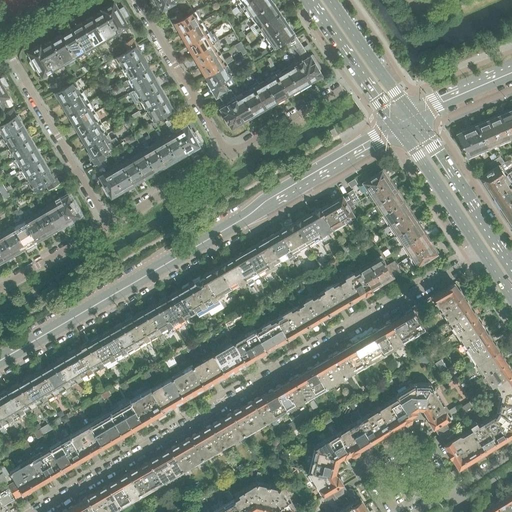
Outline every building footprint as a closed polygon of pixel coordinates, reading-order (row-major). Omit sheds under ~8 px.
[(173,2),(171,0),(157,0),(158,1),(158,2),(156,4),(160,11),(173,3),(173,2)] [(250,17),(272,2),(271,1),(271,0),(251,0),(241,7),(245,13),(246,12),(250,17)] [(123,18),(119,11),(119,10),(116,4),(115,5),(114,2),(102,9),(103,10),(107,17),(106,18),(109,23),(111,23),(116,33),(128,26),(126,24),(127,23),(123,18)] [(256,29),(279,13),(276,7),(276,6),(274,3),(273,2),(272,2),(250,17),(254,23),(253,24),(256,29)] [(228,16),(233,13),(238,9),(236,7),(227,14),(228,16)] [(116,33),(111,23),(109,23),(106,18),(107,17),(103,10),(96,14),(97,15),(93,17),(96,23),(96,24),(98,29),(100,29),(106,39),(116,33)] [(202,22),(196,11),(195,11),(184,18),(173,24),(175,28),(176,27),(177,29),(179,33),(181,33),(182,34),(188,30),(188,28),(192,26),(194,26),(202,22)] [(184,18),(180,12),(179,13),(177,14),(169,19),(173,25),(173,24),(184,18)] [(265,38),(287,23),(286,22),(286,21),(284,18),(283,17),(279,13),(256,29),(258,32),(260,34),(261,33),(265,38)] [(106,39),(100,29),(98,29),(96,24),(96,23),(93,17),(93,18),(92,17),(86,20),(87,21),(83,23),(86,29),(85,30),(88,35),(90,35),(95,45),(106,39)] [(201,37),(208,32),(202,22),(194,26),(192,26),(188,28),(188,30),(182,34),(183,37),(183,39),(183,40),(185,43),(188,44),(188,45),(195,41),(195,39),(199,36),(201,37)] [(95,45),(90,35),(88,35),(85,30),(86,29),(83,23),(82,24),(81,23),(76,26),(76,27),(73,29),(76,35),(75,36),(78,41),(79,41),(85,51),(95,45)] [(284,41),(294,34),(291,29),(291,27),(289,24),(287,24),(287,23),(265,38),(268,43),(267,45),(271,50),(284,41)] [(85,51),(79,41),(78,41),(75,36),(76,35),(73,29),(72,30),(71,29),(65,32),(66,33),(62,35),(65,40),(64,42),(67,47),(69,47),(74,56),(75,57),(85,51)] [(194,55),(215,43),(208,32),(201,37),(199,36),(195,39),(195,41),(188,45),(190,48),(189,50),(192,54),(194,54),(194,55)] [(294,34),(284,41),(285,43),(284,44),(291,54),(293,53),(297,59),(302,56),(303,58),(308,55),(306,51),(309,49),(306,46),(303,48),(296,36),(294,34)] [(74,56),(69,47),(67,47),(64,42),(65,40),(62,35),(61,36),(61,35),(55,38),(56,39),(52,41),(55,47),(54,48),(57,53),(59,53),(64,63),(75,57),(74,56)] [(137,45),(136,43),(133,38),(122,44),(127,51),(137,45)] [(64,63),(59,53),(57,53),(54,48),(55,47),(52,41),(51,42),(50,41),(45,44),(45,45),(42,47),(47,56),(54,69),(64,63)] [(212,58),(221,53),(215,43),(194,55),(194,57),(196,62),(198,62),(200,66),(207,62),(209,62),(212,60),(212,58)] [(224,52),(234,46),(232,43),(222,49),(224,52)] [(54,69),(47,56),(42,47),(40,45),(29,52),(30,54),(30,55),(33,60),(34,60),(38,67),(37,68),(41,74),(41,73),(43,76),(54,69)] [(142,57),(142,56),(142,54),(140,50),(139,48),(140,48),(138,45),(137,45),(127,51),(114,58),(121,69),(129,64),(129,62),(134,60),(135,61),(142,57)] [(219,69),(227,64),(234,60),(231,55),(225,59),(223,56),(221,53),(212,58),(212,60),(209,62),(207,62),(200,66),(200,68),(202,72),(205,73),(206,76),(213,72),(215,73),(219,71),(219,69)] [(321,69),(312,55),(311,56),(309,54),(308,55),(303,58),(302,56),(297,59),(311,82),(316,79),(317,79),(320,77),(321,76),(322,75),(319,70),(321,69)] [(142,71),(147,67),(148,65),(146,61),(144,60),(142,57),(135,61),(134,60),(129,62),(129,64),(121,69),(127,80),(136,75),(136,72),(140,70),(142,71)] [(275,68),(272,63),(273,63),(270,57),(267,59),(270,64),(273,70),(275,68)] [(311,82),(297,59),(293,61),(294,63),(287,67),(299,88),(300,88),(302,88),(305,86),(305,85),(311,82)] [(225,87),(222,81),(233,75),(237,73),(245,68),(243,65),(235,70),(235,69),(231,71),(227,64),(219,69),(219,71),(215,73),(213,72),(206,76),(207,77),(206,79),(208,83),(209,84),(209,85),(211,88),(214,93),(224,87),(225,87)] [(133,90),(154,78),(155,76),(152,71),(150,71),(147,67),(142,71),(140,70),(136,72),(136,75),(127,80),(122,83),(124,87),(130,84),(133,90)] [(299,88),(287,67),(280,71),(280,69),(275,72),(288,95),(293,92),(295,92),(298,90),(298,89),(299,88)] [(288,95),(275,72),(271,75),(271,76),(265,80),(277,101),(278,101),(279,101),(282,99),(283,98),(288,95)] [(8,93),(4,87),(8,85),(4,77),(0,79),(0,105),(5,103),(3,99),(8,96),(7,93),(8,93)] [(154,92),(160,89),(159,85),(159,83),(157,79),(155,79),(154,78),(133,90),(140,101),(148,96),(150,96),(153,95),(154,92)] [(65,87),(61,80),(50,86),(54,93),(65,87)] [(76,96),(83,92),(76,80),(68,85),(65,87),(54,93),(56,97),(57,99),(58,98),(60,102),(62,103),(70,99),(70,97),(74,95),(76,96)] [(277,101),(265,80),(258,84),(257,83),(252,85),(266,108),(271,105),(273,105),(275,103),(276,102),(277,101)] [(266,108),(252,85),(248,88),(249,89),(242,93),(255,114),(256,114),(257,114),(260,112),(261,111),(266,108)] [(255,114),(242,93),(235,97),(230,89),(229,90),(226,86),(225,87),(224,87),(244,121),(249,118),(250,118),(253,116),(254,115),(255,114)] [(244,121),(224,87),(214,93),(217,98),(220,97),(224,104),(219,106),(221,108),(219,109),(223,117),(225,116),(232,128),(233,127),(235,127),(238,125),(238,124),(244,121)] [(160,103),(167,99),(165,96),(165,94),(163,90),(161,89),(160,89),(154,92),(153,95),(150,96),(148,96),(140,101),(146,112),(155,107),(157,107),(160,105),(160,103)] [(81,106),(89,102),(83,92),(76,96),(74,95),(70,97),(70,99),(62,103),(64,107),(64,109),(66,113),(68,113),(68,114),(76,110),(76,108),(80,106),(81,106)] [(164,116),(175,109),(173,105),(173,106),(172,104),(171,104),(169,100),(167,100),(167,99),(160,103),(160,105),(157,107),(155,107),(146,112),(152,123),(164,116)] [(75,124),(95,112),(89,102),(81,106),(80,106),(76,108),(76,110),(68,114),(71,117),(70,119),(72,123),(74,124),(75,124)] [(17,115),(16,113),(13,108),(7,111),(6,109),(2,111),(3,113),(6,119),(7,121),(17,115)] [(168,120),(178,114),(175,109),(164,116),(167,121),(168,120)] [(511,137),(511,114),(510,111),(509,109),(503,112),(503,114),(499,115),(510,138),(511,137)] [(94,127),(101,123),(95,112),(75,124),(75,125),(74,127),(77,131),(79,132),(81,135),(88,131),(90,131),(94,129),(94,127)] [(14,131),(23,126),(22,126),(23,124),(21,120),(20,118),(18,114),(17,115),(7,121),(0,124),(0,136),(1,139),(9,134),(9,132),(13,130),(14,131)] [(510,138),(499,115),(498,114),(492,117),(492,119),(488,120),(498,143),(510,138)] [(498,143),(488,120),(487,119),(481,121),(481,123),(477,125),(487,148),(498,143)] [(167,121),(165,122),(172,133),(175,131),(173,128),(171,123),(168,120),(167,121)] [(100,138),(108,134),(101,123),(94,127),(94,129),(90,131),(88,131),(81,135),(81,138),(83,142),(85,142),(87,146),(94,142),(96,143),(100,140),(100,138)] [(202,144),(195,132),(194,133),(191,129),(188,128),(186,125),(175,131),(179,139),(181,138),(183,141),(184,144),(183,145),(188,152),(191,150),(193,152),(198,149),(198,146),(202,144)] [(487,148),(477,125),(466,130),(464,129),(459,131),(458,133),(457,134),(458,135),(457,136),(458,140),(460,144),(462,144),(468,156),(469,156),(470,157),(475,155),(475,153),(487,148)] [(21,141),(29,137),(28,136),(29,134),(27,130),(24,130),(23,126),(14,131),(13,130),(9,132),(9,134),(1,139),(7,149),(16,145),(16,143),(19,141),(21,141)] [(188,152),(183,145),(184,144),(183,141),(181,138),(179,139),(175,131),(172,133),(164,137),(169,145),(170,145),(172,147),(173,151),(172,151),(177,159),(177,158),(179,159),(184,156),(184,154),(188,152)] [(102,152),(114,145),(108,134),(100,138),(100,140),(96,143),(94,142),(87,146),(87,148),(89,152),(90,154),(89,154),(91,158),(102,152)] [(14,160),(35,147),(35,145),(33,141),(31,140),(29,138),(29,137),(21,141),(19,141),(16,143),(16,145),(7,149),(14,160)] [(173,151),(172,147),(170,145),(169,145),(164,137),(153,144),(158,151),(160,151),(162,153),(163,156),(162,157),(166,165),(168,166),(173,163),(173,161),(177,159),(172,151),(173,151)] [(166,165),(162,157),(163,156),(162,153),(160,151),(158,151),(153,144),(142,150),(147,158),(148,157),(151,159),(152,163),(150,163),(155,171),(156,171),(158,172),(163,169),(163,167),(166,165)] [(34,163),(41,159),(39,155),(40,153),(37,148),(35,148),(35,147),(14,160),(20,171),(28,167),(30,167),(33,165),(34,163)] [(155,171),(150,163),(152,163),(151,159),(148,157),(147,158),(142,150),(132,156),(136,164),(138,163),(140,166),(141,169),(140,170),(144,177),(145,177),(147,178),(152,175),(152,173),(155,171)] [(106,158),(105,157),(109,155),(107,151),(103,153),(102,152),(91,158),(95,165),(106,158)] [(505,162),(503,158),(502,159),(500,156),(497,158),(494,153),(489,156),(493,161),(490,163),(493,168),(494,169),(505,162)] [(144,177),(140,170),(141,169),(140,166),(138,163),(136,164),(132,156),(121,162),(126,170),(127,170),(130,172),(130,175),(129,176),(134,183),(136,184),(141,181),(141,179),(144,177)] [(39,173),(47,169),(45,165),(46,163),(43,159),(41,159),(34,163),(33,165),(30,167),(28,167),(20,171),(26,181),(34,176),(36,177),(39,175),(39,173)] [(507,174),(503,168),(511,163),(509,159),(505,162),(494,169),(493,168),(481,177),(480,177),(482,181),(481,183),(484,187),(486,187),(487,188),(507,174)] [(134,183),(129,176),(130,175),(130,172),(127,170),(126,170),(121,162),(111,169),(115,177),(116,176),(119,178),(119,182),(118,182),(123,190),(124,190),(125,191),(130,188),(130,186),(134,183)] [(32,192),(44,185),(55,178),(54,175),(53,175),(52,173),(50,170),(48,169),(47,169),(39,173),(39,175),(36,177),(34,176),(26,181),(32,192)] [(123,190),(118,182),(119,182),(119,178),(116,176),(115,177),(111,169),(100,175),(102,179),(100,181),(103,186),(102,187),(108,198),(113,196),(115,197),(120,194),(120,192),(123,190)] [(369,194),(389,181),(387,178),(388,176),(385,171),(383,171),(382,170),(372,177),(372,176),(371,177),(369,176),(364,179),(365,181),(360,184),(365,192),(367,191),(369,194)] [(494,198),(511,185),(511,181),(507,174),(487,188),(489,191),(488,193),(491,197),(493,197),(494,198)] [(55,178),(44,185),(47,191),(49,190),(60,183),(56,178),(56,177),(55,178)] [(376,205),(396,191),(394,188),(395,186),(392,181),(390,181),(389,181),(369,194),(376,205)] [(500,208),(511,199),(511,185),(494,198),(495,201),(495,203),(498,207),(499,207),(500,208)] [(382,215),(403,201),(401,198),(402,196),(399,191),(396,192),(396,191),(376,205),(382,215)] [(355,204),(348,193),(343,196),(342,196),(349,208),(355,204)] [(80,213),(78,209),(76,209),(72,202),(73,201),(71,197),(69,197),(69,196),(68,197),(68,196),(61,200),(60,199),(56,201),(68,222),(73,219),(74,220),(78,218),(78,216),(80,216),(79,215),(80,215),(79,214),(80,213)] [(354,217),(349,208),(342,196),(339,198),(337,197),(332,200),(332,202),(331,203),(344,224),(354,217)] [(507,218),(511,214),(511,199),(500,208),(502,211),(501,213),(504,217),(506,217),(507,218)] [(68,222),(56,201),(46,207),(58,228),(62,226),(64,227),(67,224),(67,223),(68,222)] [(389,225),(409,212),(407,208),(408,206),(405,202),(403,202),(403,201),(382,215),(389,225)] [(344,224),(331,203),(328,204),(326,203),(322,206),(322,208),(321,208),(321,207),(320,208),(333,230),(344,224)] [(58,228),(46,207),(35,213),(47,235),(51,232),(53,233),(57,231),(57,229),(58,228)] [(327,233),(333,230),(320,208),(318,208),(315,210),(314,211),(312,213),(309,215),(322,237),(324,241),(330,238),(327,233)] [(396,236),(416,222),(417,220),(414,215),(412,215),(409,212),(389,225),(396,236)] [(47,235),(35,213),(24,220),(36,241),(41,238),(42,239),(46,237),(46,235),(47,235)] [(322,237),(309,215),(309,213),(305,216),(305,217),(301,219),(299,219),(296,221),(296,222),(294,223),(307,246),(322,237)] [(36,241),(24,220),(13,226),(25,247),(26,247),(28,247),(32,245),(32,244),(36,241)] [(403,246),(423,232),(424,230),(421,225),(418,225),(416,222),(396,236),(403,246)] [(307,246),(294,223),(293,223),(292,223),(289,225),(288,227),(284,229),(283,228),(279,231),(280,232),(293,254),(307,246)] [(25,247),(13,226),(3,232),(15,253),(16,253),(17,254),(21,251),(21,250),(25,247)] [(15,253),(3,232),(0,233),(0,252),(4,259),(5,259),(7,260),(10,258),(10,256),(15,253)] [(293,254),(280,232),(277,233),(275,234),(273,234),(270,236),(269,237),(268,238),(281,260),(287,257),(289,260),(294,257),(293,254)] [(409,256),(430,243),(429,242),(431,240),(427,235),(425,236),(423,232),(403,246),(409,256)] [(281,260),(268,238),(267,239),(266,238),(263,240),(262,242),(257,245),(272,271),(277,268),(275,264),(281,260)] [(427,260),(437,254),(436,253),(437,251),(434,246),(432,246),(430,243),(409,256),(412,259),(411,260),(415,267),(419,265),(421,266),(426,262),(426,260),(427,259),(427,260)] [(353,248),(352,247),(350,244),(344,248),(346,252),(349,250),(353,248)] [(272,271),(257,245),(252,248),(250,248),(247,249),(246,251),(245,252),(258,274),(264,270),(266,274),(272,271)] [(358,254),(354,248),(350,251),(354,257),(358,254)] [(258,274),(245,252),(244,252),(243,252),(240,254),(239,255),(237,256),(237,257),(234,258),(247,281),(249,284),(254,281),(252,277),(258,274)] [(393,276),(386,265),(380,256),(370,262),(383,283),(384,284),(389,281),(389,279),(393,277),(393,276)] [(247,281),(234,258),(233,257),(229,260),(230,260),(226,263),(224,263),(221,265),(220,266),(219,267),(232,290),(247,281)] [(401,272),(397,264),(394,261),(386,265),(393,276),(401,272)] [(383,283),(370,262),(359,268),(360,270),(373,291),(379,287),(379,285),(383,283)] [(232,290),(219,267),(218,267),(216,267),(213,269),(213,271),(211,271),(212,272),(209,273),(208,273),(208,272),(204,274),(204,275),(205,276),(223,308),(224,310),(227,308),(223,301),(220,297),(220,298),(219,297),(232,290)] [(373,291),(360,270),(354,274),(352,271),(345,276),(346,278),(339,282),(351,303),(358,299),(357,297),(365,293),(366,295),(373,291)] [(223,308),(205,276),(201,278),(200,277),(193,281),(194,282),(193,283),(212,315),(223,308)] [(351,303),(339,282),(333,286),(332,283),(324,288),(325,290),(319,294),(331,315),(338,311),(337,309),(344,305),(345,307),(351,303)] [(212,315),(193,283),(190,285),(189,285),(188,283),(182,287),(183,289),(182,289),(196,312),(197,315),(199,318),(209,312),(211,315),(212,315)] [(442,309),(462,296),(464,295),(460,288),(458,289),(456,287),(455,285),(451,284),(450,285),(430,296),(435,304),(439,304),(442,309)] [(196,312),(182,289),(179,292),(179,291),(178,292),(177,290),(170,294),(171,295),(171,296),(184,319),(196,312)] [(331,315),(319,294),(312,298),(311,296),(303,300),(304,302),(298,306),(310,327),(317,323),(316,321),(323,317),(324,319),(331,315)] [(184,319),(171,296),(167,298),(166,297),(159,301),(160,302),(159,302),(159,303),(173,326),(184,319)] [(449,320),(469,307),(471,306),(467,299),(465,300),(462,296),(442,309),(449,320)] [(173,326),(159,303),(156,305),(155,305),(154,303),(147,308),(148,309),(162,332),(173,326)] [(426,315),(419,303),(412,307),(418,319),(426,315)] [(310,327),(298,306),(290,310),(289,308),(282,312),(283,314),(277,318),(289,339),(296,335),(295,334),(302,329),(303,331),(310,327)] [(424,328),(421,323),(418,319),(412,307),(405,311),(406,313),(399,317),(398,315),(390,320),(402,341),(408,338),(411,339),(418,334),(419,332),(418,331),(424,328)] [(457,331),(477,318),(478,317),(474,310),(472,311),(469,307),(449,320),(457,331)] [(162,332),(148,309),(145,311),(144,311),(143,310),(136,314),(137,315),(137,316),(150,339),(162,332)] [(150,339),(137,316),(133,318),(132,317),(125,320),(126,322),(125,322),(125,323),(139,346),(150,339)] [(289,339),(277,318),(270,322),(269,320),(261,325),(263,327),(256,331),(268,352),(275,348),(274,346),(281,342),(282,343),(289,339)] [(464,342),(484,329),(486,328),(481,321),(479,322),(477,318),(457,331),(463,342),(464,342)] [(402,341),(390,320),(386,322),(385,324),(377,329),(375,328),(370,331),(384,354),(404,343),(402,341)] [(430,325),(427,320),(421,323),(424,328),(430,325)] [(139,346),(125,323),(122,325),(122,324),(121,325),(120,323),(114,327),(115,329),(114,329),(127,352),(139,346)] [(127,352),(114,329),(111,331),(110,331),(109,330),(102,334),(103,335),(103,336),(116,359),(127,352)] [(268,352),(256,331),(255,329),(234,341),(246,363),(247,362),(249,363),(252,361),(252,359),(259,355),(261,354),(263,355),(268,352)] [(471,353),(491,340),(493,339),(488,332),(486,333),(484,329),(464,342),(463,342),(449,351),(452,355),(463,348),(463,349),(467,346),(471,353)] [(384,354),(370,331),(367,333),(367,335),(359,339),(357,339),(354,341),(354,342),(352,343),(365,365),(384,354)] [(432,332),(429,334),(434,342),(437,340),(432,332)] [(116,359),(103,336),(99,338),(98,336),(91,340),(92,342),(91,342),(92,343),(105,365),(116,359)] [(478,364),(499,350),(500,349),(495,343),(493,344),(491,340),(471,353),(478,364)] [(246,363),(234,341),(213,354),(226,375),(226,374),(228,375),(231,373),(232,371),(240,366),(242,367),(245,365),(246,363)] [(105,365),(92,343),(89,345),(88,344),(87,345),(86,343),(80,347),(81,348),(80,349),(81,350),(94,372),(105,365)] [(365,365),(352,343),(351,344),(349,344),(346,345),(346,347),(338,352),(336,351),(332,354),(346,376),(365,365)] [(94,372),(81,350),(77,352),(76,351),(75,350),(68,353),(69,355),(68,355),(69,357),(82,379),(89,375),(90,376),(89,376),(91,380),(93,379),(98,389),(97,390),(100,394),(105,391),(103,386),(102,386),(94,372)] [(485,375),(506,361),(503,357),(503,356),(503,355),(502,353),(501,352),(499,351),(499,350),(478,364),(485,375)] [(226,375),(213,354),(193,365),(206,386),(206,387),(210,385),(211,383),(220,378),(221,379),(224,377),(225,375),(226,375)] [(346,376),(332,354),(328,356),(328,357),(320,362),(318,362),(315,364),(315,365),(313,366),(326,388),(346,376)] [(82,379),(69,357),(66,359),(65,357),(64,358),(63,356),(57,360),(58,362),(57,362),(58,363),(71,385),(82,379)] [(177,364),(172,356),(165,361),(169,369),(177,364)] [(441,359),(435,363),(440,371),(446,367),(441,359)] [(496,384),(511,372),(511,370),(510,368),(510,367),(510,366),(509,364),(508,363),(506,362),(507,361),(506,361),(485,375),(492,385),(496,384)] [(71,385),(58,363),(54,365),(54,364),(53,364),(52,363),(45,367),(46,368),(46,369),(46,370),(59,392),(71,385)] [(206,386),(193,365),(172,378),(184,399),(185,398),(187,399),(190,397),(190,395),(199,390),(201,391),(204,389),(204,387),(206,386)] [(326,388),(313,366),(312,367),(310,366),(307,368),(307,370),(299,374),(297,374),(293,377),(306,399),(326,388)] [(59,392),(46,370),(43,372),(42,371),(41,370),(34,373),(35,375),(34,375),(35,377),(48,399),(59,392)] [(147,370),(142,373),(146,379),(151,376),(147,370)] [(511,372),(496,384),(499,389),(500,393),(511,391),(511,372)] [(450,383),(445,375),(441,378),(446,385),(450,383)] [(48,399),(35,377),(32,379),(31,377),(30,378),(29,376),(23,380),(24,382),(23,382),(24,383),(36,406),(48,399)] [(306,399),(293,377),(289,379),(289,380),(279,386),(277,386),(274,387),(274,389),(273,390),(286,411),(306,399)] [(184,399),(172,378),(151,390),(164,411),(166,411),(169,409),(169,408),(178,402),(180,403),(183,401),(183,399),(184,399)] [(36,406),(24,383),(20,385),(19,384),(18,383),(11,387),(12,388),(11,389),(12,390),(25,412),(36,406)] [(426,403),(421,394),(431,387),(430,385),(414,385),(397,396),(398,397),(410,416),(411,416),(417,412),(415,409),(420,407),(424,408),(425,410),(427,408),(425,404),(426,403)] [(450,416),(433,388),(432,389),(431,387),(421,394),(426,403),(425,404),(427,408),(425,410),(426,411),(425,412),(430,420),(429,420),(430,420),(429,421),(429,423),(431,426),(433,426),(434,426),(434,427),(435,428),(445,422),(444,420),(450,416)] [(25,412),(12,390),(9,392),(8,391),(7,391),(6,389),(0,393),(1,395),(0,395),(1,397),(14,419),(25,412)] [(286,411),(273,390),(271,389),(268,391),(268,392),(258,398),(257,398),(254,399),(253,401),(266,423),(270,430),(273,428),(270,424),(269,424),(268,422),(286,411)] [(107,390),(100,395),(103,400),(111,395),(107,390)] [(164,411),(151,390),(131,402),(144,424),(148,421),(149,420),(149,419),(157,415),(159,415),(162,413),(162,412),(164,411)] [(511,417),(511,391),(500,393),(498,393),(499,400),(497,409),(496,410),(511,417)] [(14,419),(1,397),(0,397),(0,421),(2,426),(14,419)] [(398,397),(378,409),(391,430),(404,422),(405,421),(405,422),(407,422),(411,420),(411,418),(412,417),(411,416),(410,416),(398,397)] [(317,406),(313,400),(308,403),(312,409),(317,406)] [(391,430),(378,409),(362,419),(357,411),(359,409),(354,400),(348,403),(353,412),(357,418),(359,421),(371,442),(391,430)] [(247,433),(266,423),(253,401),(252,402),(251,401),(248,403),(247,404),(237,410),(236,410),(233,411),(233,413),(245,435),(252,446),(256,443),(253,439),(251,440),(247,433)] [(144,424),(131,402),(110,414),(123,436),(128,433),(128,432),(131,430),(138,426),(140,426),(144,424)] [(469,402),(460,407),(462,410),(463,412),(472,406),(469,402)] [(511,417),(496,410),(493,416),(489,419),(486,415),(485,415),(481,409),(477,412),(484,422),(498,444),(511,435),(511,417)] [(245,435),(233,413),(231,414),(230,413),(227,415),(226,417),(217,422),(215,422),(212,424),(212,425),(224,447),(245,435)] [(306,422),(301,413),(292,418),(293,421),(292,421),(297,428),(297,427),(306,422)] [(123,436),(110,414),(90,426),(102,447),(104,445),(106,446),(109,444),(109,442),(118,438),(119,438),(123,436)] [(297,428),(292,421),(286,425),(290,432),(297,428)] [(371,442),(359,421),(339,433),(351,452),(352,454),(353,453),(353,454),(355,454),(359,452),(359,450),(360,449),(359,449),(371,442)] [(438,433),(448,427),(445,422),(435,428),(438,433)] [(498,444),(484,422),(478,425),(476,422),(470,425),(473,429),(487,451),(491,448),(491,447),(492,447),(496,445),(497,444),(498,444)] [(224,447),(212,425),(211,426),(209,425),(206,427),(206,429),(196,434),(194,434),(191,436),(191,437),(203,459),(224,447)] [(102,447),(90,426),(71,437),(83,459),(88,456),(88,455),(89,454),(97,450),(98,450),(101,449),(102,447)] [(454,437),(450,431),(450,430),(448,427),(438,433),(444,443),(454,437)] [(43,435),(42,433),(40,429),(34,433),(38,438),(43,435)] [(487,451),(473,429),(463,435),(461,434),(444,444),(459,468),(487,451)] [(351,452),(339,433),(329,439),(328,439),(315,447),(316,449),(316,450),(339,455),(340,458),(345,455),(345,456),(351,452)] [(83,459),(71,437),(51,449),(63,469),(65,469),(66,469),(69,467),(70,466),(71,465),(78,461),(80,461),(83,459)] [(203,459),(191,437),(190,438),(188,437),(185,439),(185,441),(175,446),(174,446),(171,448),(170,449),(183,471),(203,459)] [(288,446),(282,437),(277,440),(282,450),(288,446)] [(9,455),(6,449),(1,452),(4,458),(9,455)] [(63,469),(51,449),(31,461),(43,482),(50,479),(49,478),(57,473),(59,474),(62,472),(62,470),(63,469)] [(183,471),(170,449),(169,450),(168,449),(165,451),(164,453),(154,458),(153,458),(150,460),(150,461),(162,483),(183,471)] [(335,473),(338,459),(340,458),(339,455),(316,450),(311,471),(331,476),(333,479),(337,477),(335,473)] [(16,480),(8,485),(16,498),(21,495),(21,494),(23,493),(25,492),(27,492),(29,491),(30,489),(32,488),(38,484),(39,485),(43,482),(31,461),(11,472),(11,473),(14,478),(16,480)] [(162,483),(150,461),(148,462),(147,462),(144,463),(143,465),(134,471),(132,470),(129,472),(129,473),(141,495),(162,483)] [(0,479),(5,477),(9,474),(4,465),(1,467),(2,469),(0,469),(0,479)] [(298,473),(299,469),(285,465),(292,475),(290,471),(298,473)] [(311,471),(307,473),(322,496),(329,492),(333,490),(333,491),(343,485),(342,483),(342,482),(343,480),(341,477),(339,476),(338,476),(337,477),(333,479),(331,476),(311,471)] [(109,484),(108,486),(121,507),(123,505),(141,495),(129,473),(128,474),(126,474),(123,475),(123,477),(113,483),(111,482),(109,484)] [(5,477),(0,479),(0,487),(6,484),(8,483),(5,477)] [(240,496),(234,500),(241,511),(254,511),(254,510),(255,509),(254,506),(259,483),(258,483),(257,482),(239,494),(240,496)] [(259,483),(254,506),(255,509),(257,508),(271,511),(278,511),(277,510),(282,489),(281,488),(280,488),(279,488),(259,483)] [(333,491),(332,492),(336,498),(337,497),(347,491),(343,485),(333,491)] [(88,497),(87,498),(95,511),(112,511),(121,507),(108,486),(107,486),(105,486),(102,487),(102,489),(93,494),(92,494),(89,495),(88,497)] [(0,493),(0,507),(4,506),(14,499),(8,489),(0,493)] [(295,511),(296,511),(292,504),(291,505),(282,489),(277,510),(278,511),(295,511)] [(333,490),(329,492),(332,497),(335,502),(336,502),(339,500),(337,497),(336,498),(332,492),(333,491),(333,490)] [(222,502),(212,508),(214,511),(241,511),(234,500),(228,491),(224,493),(230,502),(224,506),(222,502)] [(511,511),(511,491),(495,502),(501,511),(511,511)] [(329,492),(322,496),(325,501),(332,497),(329,492)] [(68,509),(67,509),(68,511),(95,511),(87,498),(86,497),(83,499),(82,501),(73,506),(72,505),(69,507),(68,509)] [(355,504),(341,511),(368,511),(365,506),(360,498),(353,502),(355,504)] [(320,507),(316,500),(310,503),(314,511),(320,507)] [(501,511),(495,502),(478,511),(501,511)]
